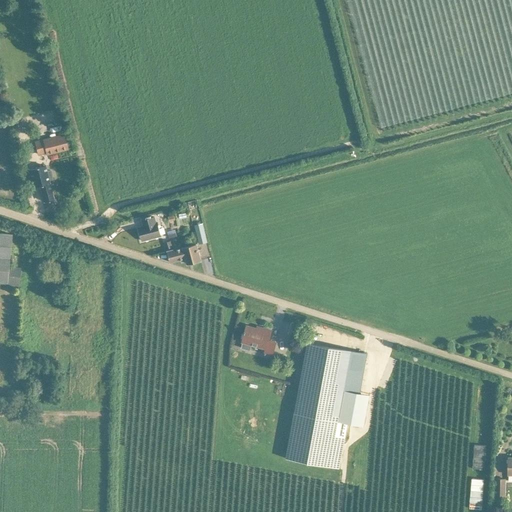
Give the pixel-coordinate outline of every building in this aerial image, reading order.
[(34,142),(38,156),(46,153),(46,155),(68,150),(64,134),(42,140),(34,142)] [(45,166),(29,171),(33,187),(39,185),(44,202),(54,199),(49,183),(53,182),(50,172),(47,173),(45,166)] [(144,226),(139,227),(142,241),(161,236),(157,222),(156,223),(154,217),(142,220),(144,226)] [(204,229),(196,232),(196,234),(198,241),(199,244),(207,242),(207,241),(207,239),(204,229)] [(0,284),(18,287),(20,268),(8,267),(11,235),(0,233),(0,284)] [(165,242),(167,249),(173,247),(171,241),(165,242)] [(167,252),(168,253),(170,262),(186,258),(188,264),(201,261),(196,244),(167,252)] [(264,354),(272,356),(276,343),(268,341),(271,330),(257,326),(257,328),(247,326),(244,335),(242,342),(266,348),(264,354)] [(308,342),(287,458),(331,466),(339,468),(348,422),(338,421),(344,390),(359,392),(367,353),(308,342)] [(474,445),(472,469),(484,469),(486,446),(474,445)] [(472,479),(470,508),(482,509),(484,480),(472,479)] [(496,479),(496,497),(505,498),(505,480),(496,479)]
